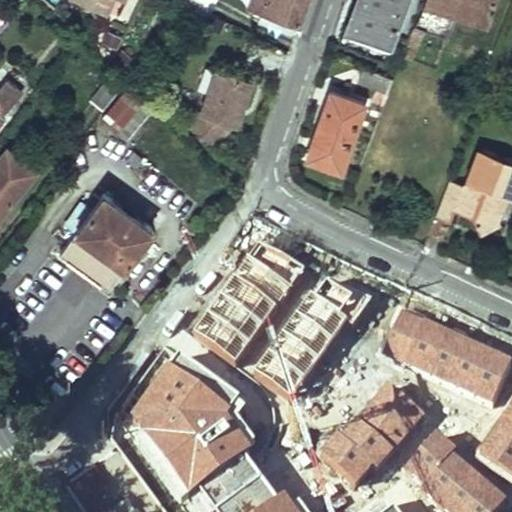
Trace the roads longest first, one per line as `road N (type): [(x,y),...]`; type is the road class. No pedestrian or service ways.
road 1 (residential): [(263,184),(69,442),(44,461),(4,462)]
road 2 (residential): [(263,184),(271,196),(511,310)]
road 3 (residential): [(323,0),(263,184)]
